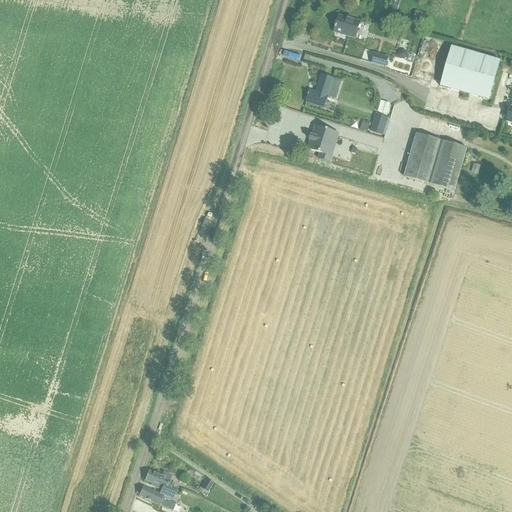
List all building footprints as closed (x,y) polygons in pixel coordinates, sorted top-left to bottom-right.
[(397,0),(390,0),(387,12),(395,14),(399,1),(397,0)] [(429,15),(416,12),(414,20),(427,24),(429,15)] [(334,33),(345,36),(355,39),(360,22),(339,16),(336,26),(336,27),(335,28),(336,28),(336,29),(334,33)] [(428,72),(432,45),(421,44),(417,70),(428,72)] [(452,48),(440,87),(489,101),(500,62),(452,48)] [(399,52),(398,56),(401,60),(404,60),(408,58),(409,54),(406,51),(403,50),(399,52)] [(373,54),(371,62),(385,66),(387,57),(373,54)] [(306,103),(325,109),(334,80),(321,75),(315,93),(310,91),(306,103)] [(380,103),(378,112),(386,114),(389,105),(380,103)] [(388,119),(376,116),(372,131),(383,135),(388,119)] [(362,123),(360,130),(367,132),(369,125),(362,123)] [(309,146),(308,150),(320,154),(321,154),(323,155),(327,156),(329,149),(331,141),(334,142),(335,143),(336,143),(338,137),(339,134),(325,130),(315,127),(314,132),(312,137),(311,136),(310,139),(310,141),(311,141),(309,146)] [(356,139),(358,132),(345,127),(342,135),(356,139)] [(467,149),(417,134),(405,178),(455,192),(467,149)] [(474,164),(471,173),(478,175),(480,166),(474,164)] [(177,488),(171,485),(173,482),(169,480),(171,476),(164,473),(162,477),(148,471),(145,481),(152,484),(151,486),(158,488),(158,487),(162,488),(160,493),(177,501),(179,495),(175,494),(177,488)] [(208,480),(202,488),(209,492),(214,484),(208,480)] [(143,487),(139,497),(159,506),(172,511),(176,503),(163,497),(163,496),(143,487)]
